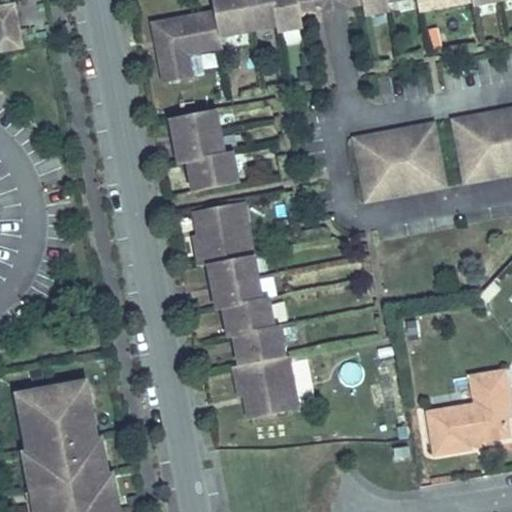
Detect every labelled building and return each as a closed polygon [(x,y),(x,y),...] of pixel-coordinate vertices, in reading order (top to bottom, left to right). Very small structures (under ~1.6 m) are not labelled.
[(36,19),(31,0),(2,0),(8,26),(36,19)] [(161,52),(167,85),(195,79),(190,56),(225,48),(223,38),(280,27),(281,34),(306,29),(304,17),(300,0),(215,0),(218,14),(163,24),(168,51),(161,52)] [(300,0),(304,17),(316,15),(366,5),(365,0),(300,0)] [(511,0),(365,0),(366,5),(368,17),(393,13),(391,4),(410,0),(419,0),(422,13),(453,7),(451,0),(475,0),(476,3),(476,7),(511,0)] [(163,24),(156,26),(161,52),(168,51),(163,24)] [(241,87),(197,96),(206,142),(214,141),(220,170),(265,160),(258,129),(250,131),(241,87)] [(511,111),(455,123),(468,185),(511,176),(511,111)] [(436,127),(357,143),(370,205),(449,189),(436,127)] [(270,179),(258,182),(262,204),(275,202),(270,179)] [(262,204),(258,182),(220,189),(226,213),(220,214),(227,243),(237,241),(246,287),(253,286),(259,314),(263,313),(269,342),(263,343),(269,374),(274,373),(279,395),(316,387),(311,364),(323,362),(317,332),(314,332),(308,302),(303,303),(297,274),(290,275),(275,202),(262,204)] [(462,430),(499,424),(497,414),(511,411),(511,344),(486,350),(490,374),(453,382),(462,430)] [(323,362),(311,364),(316,387),(328,385),(323,362)] [(82,386),(70,389),(73,403),(85,401),(82,386)] [(29,412),(18,415),(27,460),(30,460),(32,470),(25,471),(28,486),(31,485),(37,511),(113,511),(112,506),(115,505),(112,491),(106,492),(104,483),(101,471),(104,470),(101,456),(94,457),(92,447),(94,447),(85,401),(73,403),(70,389),(27,398),(29,412)] [(27,398),(15,401),(18,415),(29,412),(27,398)] [(425,429),(438,427),(437,413),(424,414),(425,429)] [(94,457),(101,456),(98,446),(94,447),(92,447),(94,457)] [(27,460),(23,461),(25,471),(32,470),(30,460),(27,460)] [(111,482),(104,483),(106,492),(112,491),(111,482)]
